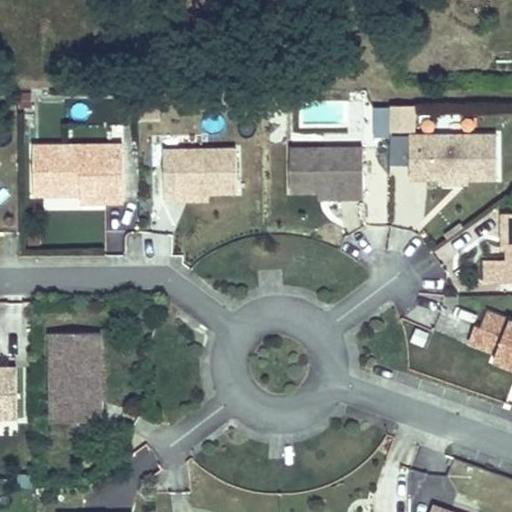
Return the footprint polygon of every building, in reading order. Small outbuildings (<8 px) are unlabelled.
[(389,103),(388,129),(414,131),(415,104),(389,103)] [(507,145),(419,145),(419,189),(506,190),(507,145)] [(119,157),(30,158),(30,206),(101,205),(102,213),(120,213),(119,157)] [(359,159),(287,160),(287,203),(344,202),(344,210),(360,210),(359,159)] [(233,161),(160,162),(161,212),(177,211),(177,204),(233,204),(233,161)] [(502,263),(502,292),(511,292),(511,224),(496,225),(496,242),(502,242),(502,263)] [(496,360),(511,366),(511,320),(488,311),(483,327),(477,325),(471,342),(499,353),(496,360)] [(96,342),(45,343),(46,414),(66,414),(67,430),(97,429),(96,413),(90,413),(90,366),(96,366),(96,342)] [(0,425),(13,426),(11,375),(0,375),(0,425)] [(66,414),(46,414),(47,430),(67,430),(66,414)]
